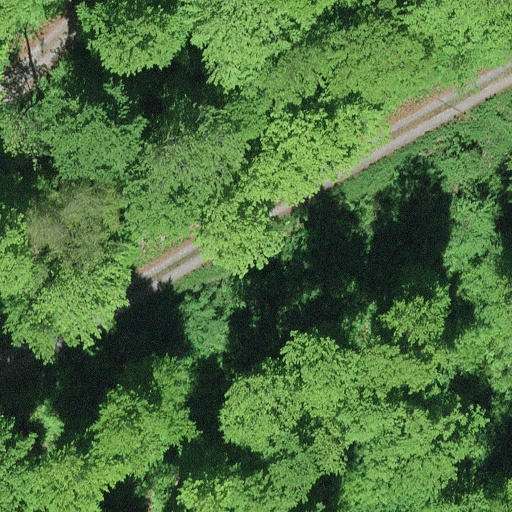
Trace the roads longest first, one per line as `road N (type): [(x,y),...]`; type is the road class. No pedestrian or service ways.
road 1 (track): [(511,80),(0,373)]
road 2 (track): [(0,109),(95,0)]
